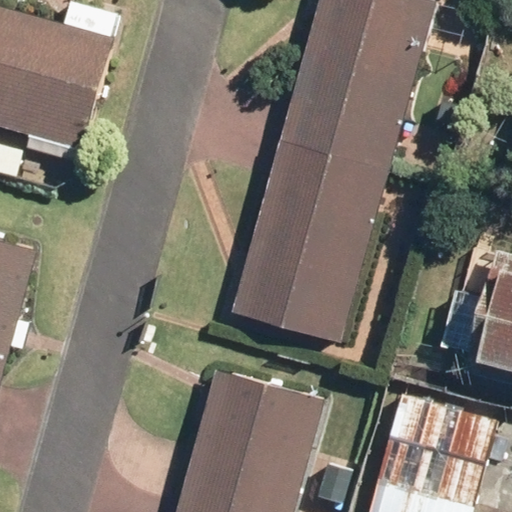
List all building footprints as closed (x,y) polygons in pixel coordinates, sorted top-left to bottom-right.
[(122,36),(0,0),(0,121),(90,147),(122,36)] [(444,0),(323,0),(237,307),(348,339),(444,0)] [(0,408),(44,253),(0,241),(0,408)] [(511,248),(502,246),(470,366),(511,377),(511,248)] [(301,511),(334,396),(223,364),(180,511),(301,511)] [(476,511),(501,414),(409,391),(378,510),(387,511),(476,511)]
